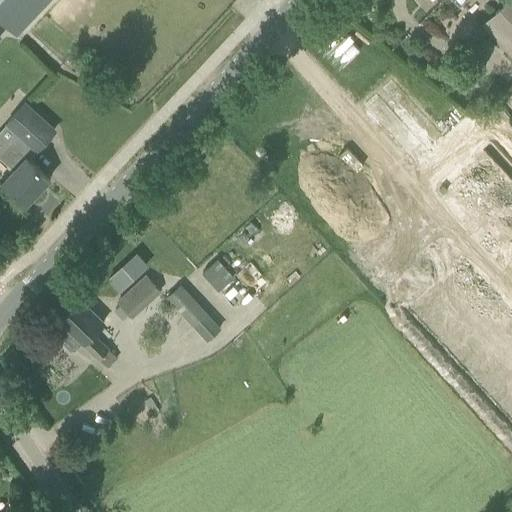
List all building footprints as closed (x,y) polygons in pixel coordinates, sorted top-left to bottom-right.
[(0,0),(0,18),(17,35),(48,0),(0,0)] [(511,0),(508,0),(483,24),(511,55),(511,0)] [(16,132),(0,149),(0,150),(16,166),(3,181),(26,202),(50,176),(28,156),(31,153),(39,144),(54,128),(24,102),(11,117),(6,122),(6,123),(16,132)] [(511,160),(490,135),(439,180),(511,264),(511,160)] [(136,252),(108,277),(120,290),(147,265),(136,252)] [(216,256),(199,269),(214,289),(232,276),(216,256)] [(511,309),(465,257),(408,309),(511,422),(511,309)] [(117,301),(131,316),(160,289),(147,274),(117,301)] [(179,283),(167,296),(192,324),(206,339),(219,327),(206,312),(179,283)] [(104,321),(80,297),(59,319),(68,328),(62,334),(62,341),(69,348),(75,348),(81,341),(107,367),(117,357),(92,333),(104,321)]
